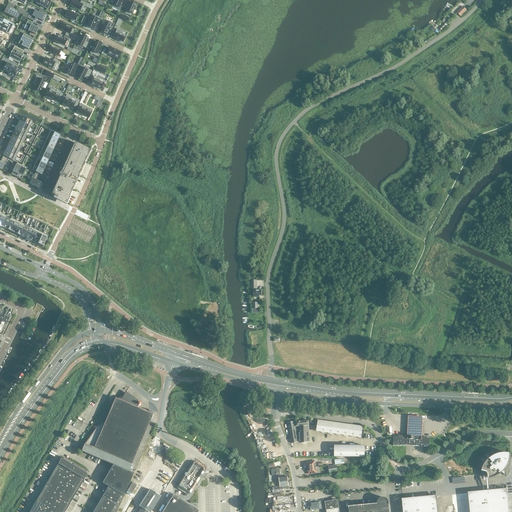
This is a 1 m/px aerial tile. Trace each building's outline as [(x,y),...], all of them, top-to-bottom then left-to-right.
[(47,0),(38,0),(37,4),(41,6),(39,9),(42,10),(44,7),(47,9),(48,9),(51,2),(47,0)] [(73,0),(70,6),(82,11),(85,6),(86,7),(87,4),(88,4),(81,1),(80,4),(73,0)] [(115,0),(113,4),(112,7),(118,10),(117,11),(120,12),(122,7),(120,6),(122,0),(115,0)] [(126,11),(125,13),(131,16),(137,4),(131,1),(129,5),(126,11)] [(25,12),(26,11),(19,7),(17,10),(15,9),(16,6),(12,4),(10,8),(7,7),(4,12),(17,19),(20,14),(23,15),(25,12)] [(460,10),(457,13),(460,15),(460,16),(466,10),(463,7),(460,10)] [(43,19),(46,13),(45,12),(40,9),(39,12),(34,10),(31,15),(25,12),(23,15),(23,16),(33,21),(34,21),(35,19),(37,20),(37,19),(42,21),(43,18),(43,19)] [(68,11),(65,16),(71,19),(75,21),(77,16),(68,11)] [(98,17),(93,14),(87,27),(93,29),(97,21),(100,22),(104,13),(101,11),(98,17)] [(39,29),(32,25),(32,24),(33,22),(32,22),(28,20),(24,29),(30,32),(29,34),(33,36),(34,37),(39,29)] [(101,32),(102,33),(105,35),(105,34),(107,35),(110,27),(112,28),(115,24),(107,20),(101,32)] [(0,29),(9,34),(12,28),(2,23),(0,21),(0,29)] [(61,24),(59,28),(60,28),(60,30),(66,33),(65,35),(70,38),(72,34),(74,30),(72,29),(72,28),(65,25),(62,24),(62,25),(61,24)] [(122,42),(123,42),(126,36),(120,34),(121,31),(117,29),(113,37),(119,40),(118,41),(122,43),(122,42)] [(32,38),(24,34),(18,45),(21,46),(28,50),(30,45),(31,43),(32,42),(33,40),(34,39),(32,38)] [(78,45),(77,46),(82,48),(83,47),(87,49),(90,44),(86,42),(88,38),(82,35),(77,45),(78,45)] [(55,40),(54,41),(66,47),(69,41),(63,39),(57,36),(56,36),(55,36),(54,40),(55,40)] [(97,53),(102,44),(96,41),(90,53),(98,57),(100,55),(97,53)] [(20,62),(23,55),(23,54),(24,51),(19,49),(14,46),(9,57),(14,59),(13,60),(19,63),(19,61),(20,62)] [(51,46),(48,51),(56,55),(58,56),(61,50),(51,46)] [(118,59),(121,53),(110,48),(108,51),(106,49),(103,55),(106,56),(107,54),(118,59)] [(45,58),(42,63),(47,66),(55,69),(57,64),(58,64),(59,62),(54,59),(53,62),(45,58)] [(13,77),(14,78),(17,71),(15,71),(18,65),(9,60),(4,70),(9,72),(8,75),(13,77)] [(77,66),(72,63),(68,70),(67,72),(67,73),(72,76),(77,66)] [(96,65),(95,69),(104,74),(106,70),(96,65)] [(82,68),(77,78),(83,80),(84,77),(88,79),(92,71),(83,67),(82,68)] [(40,92),(45,81),(46,80),(36,76),(33,84),(36,86),(34,89),(35,90),(35,91),(39,93),(39,92),(40,92)] [(90,84),(101,90),(104,84),(97,81),(98,78),(94,76),(90,84)] [(49,91),(46,97),(56,101),(59,97),(61,98),(63,94),(60,93),(61,92),(57,90),(56,91),(55,94),(49,91)] [(79,102),(76,101),(77,99),(67,94),(62,104),(63,104),(62,105),(66,107),(66,106),(72,109),(73,106),(76,108),(79,102)] [(100,107),(103,100),(95,96),(94,99),(98,101),(96,105),(100,107)] [(80,104),(77,111),(80,112),(79,113),(89,118),(93,110),(80,104)] [(33,122),(22,116),(19,121),(30,127),(31,126),(30,126),(33,122)] [(30,127),(19,121),(19,122),(20,122),(17,126),(28,132),(28,131),(30,127)] [(28,132),(17,126),(17,127),(15,131),(26,137),(26,136),(28,132)] [(60,135),(49,130),(46,135),(57,141),(57,140),(60,136),(60,135)] [(26,137),(15,131),(15,132),(13,136),(24,141),(26,137)] [(57,141),(46,135),(46,136),(44,140),(55,145),(57,141)] [(24,141),(13,136),(12,136),(13,136),(10,141),(21,146),(24,141)] [(55,145),(44,140),(42,145),(53,150),(55,145)] [(21,146),(10,141),(8,146),(19,151),(21,146)] [(84,163),(89,153),(90,151),(88,149),(76,144),(75,143),(53,191),(51,195),(54,196),(61,200),(63,201),(67,203),(69,196),(77,179),(78,180),(79,176),(83,166),(84,163)] [(53,150),(42,145),(39,150),(50,155),(51,155),(50,155),(53,150)] [(19,151),(8,146),(6,151),(17,156),(19,151)] [(50,155),(39,150),(37,155),(48,160),(50,155)] [(17,156),(6,151),(3,155),(14,161),(17,156)] [(48,160),(37,155),(35,159),(46,165),(48,160)] [(46,165),(35,159),(35,160),(33,164),(43,170),(44,170),(43,170),(46,165)] [(22,165),(17,163),(11,174),(12,175),(14,176),(16,177),(22,165)] [(43,170),(33,164),(32,165),(33,165),(30,169),(41,175),(43,170)] [(22,165),(16,177),(18,178),(20,179),(21,180),(27,168),(22,165)] [(39,178),(34,175),(33,175),(29,183),(38,188),(40,189),(41,188),(42,186),(41,186),(42,183),(38,181),(39,178)] [(70,197),(69,196),(67,203),(63,201),(62,203),(66,205),(70,197)] [(10,220),(6,218),(5,218),(1,227),(6,229),(10,220)] [(10,231),(16,220),(11,218),(10,220),(6,229),(10,231)] [(15,233),(20,222),(16,220),(10,231),(15,233)] [(24,227),(25,224),(20,222),(15,233),(20,235),(24,227)] [(28,229),(29,227),(25,224),(24,227),(20,235),(24,238),(28,229)] [(28,241),(34,229),(29,227),(28,229),(24,238),(26,239),(26,240),(28,241)] [(33,242),(39,231),(40,229),(35,227),(34,229),(28,241),(31,242),(31,241),(33,242)] [(38,244),(43,233),(39,231),(33,242),(38,244)] [(48,236),(43,233),(38,244),(43,246),(48,236)] [(2,321),(7,323),(11,315),(8,314),(7,313),(6,313),(2,321)] [(94,396),(101,381),(94,377),(87,392),(94,396)] [(81,451),(113,465),(131,473),(134,465),(132,464),(150,422),(151,420),(153,414),(137,407),(138,406),(139,406),(140,406),(141,404),(141,403),(140,402),(138,402),(139,401),(127,393),(121,401),(115,398),(94,448),(84,444),(81,451)] [(408,416),(407,436),(422,437),(423,417),(408,416)] [(324,434),(324,433),(325,421),(318,420),(317,425),(316,432),(321,432),(321,433),(324,434)] [(331,435),(331,434),(333,423),(325,421),(324,433),(329,433),(329,434),(331,435)] [(287,423),(291,443),(298,442),(296,430),(295,427),(294,422),(287,423)] [(339,436),(339,435),(340,424),(333,423),(331,434),(336,434),(336,435),(339,436)] [(346,437),(346,436),(348,425),(340,424),(339,435),(343,435),(343,436),(346,437)] [(354,438),(354,437),(355,426),(348,425),(346,436),(351,436),(351,437),(354,438)] [(295,427),(296,430),(299,429),(299,443),(310,442),(309,428),(309,426),(295,427)] [(355,426),(354,437),(358,437),(358,438),(361,439),(361,438),(363,427),(355,426)] [(461,427),(450,433),(452,436),(463,431),(461,427)] [(406,445),(411,446),(412,436),(407,436),(404,436),(398,435),(398,437),(394,437),(393,445),(393,446),(401,446),(401,445),(406,445)] [(412,436),(411,446),(421,446),(421,447),(426,447),(427,447),(429,447),(429,439),(432,439),(429,438),(425,438),(425,437),(422,437),(412,436)] [(335,446),(335,457),(344,457),(344,446),(344,445),(339,445),(339,446),(335,446)] [(356,445),(356,446),(356,457),(365,457),(365,446),(360,446),(360,445),(356,445)] [(482,469),(482,471),(487,472),(488,477),(488,479),(492,478),(495,477),(495,476),(497,475),(498,474),(500,473),(501,472),(504,475),(505,473),(503,470),(504,469),(505,469),(506,468),(507,466),(508,464),(509,462),(509,460),(510,458),(510,456),(510,455),(510,454),(508,453),(506,453),(504,453),(502,453),(499,454),(497,454),(496,455),(494,456),(494,457),(493,458),(491,459),(489,460),(488,462),(487,463),(486,465),(485,464),(484,466),(483,467),(482,469)] [(65,511),(66,510),(67,508),(69,506),(69,505),(70,503),(72,501),(72,500),(73,498),(75,496),(75,495),(77,492),(78,490),(78,489),(80,487),(81,485),(83,482),(84,480),(87,474),(86,473),(87,471),(68,460),(64,458),(63,459),(61,458),(29,511),(65,511)] [(204,468),(194,462),(180,484),(179,483),(177,487),(177,488),(187,495),(189,492),(190,492),(191,490),(191,489),(196,481),(197,482),(199,478),(198,478),(201,473),(204,468)] [(102,483),(108,487),(123,496),(133,474),(131,473),(113,465),(102,483)] [(279,476),(279,483),(288,481),(287,476),(282,477),(282,476),(280,476),(280,474),(281,474),(280,467),(276,468),(276,469),(271,469),(272,475),(278,474),(279,476)] [(279,483),(280,486),(272,487),(273,493),(280,492),(280,490),(289,489),(289,488),(289,486),(288,481),(279,483)] [(126,493),(130,495),(131,493),(132,494),(137,485),(133,482),(126,493)] [(115,511),(123,496),(108,487),(106,490),(104,494),(100,500),(98,504),(94,510),(93,511),(115,511)] [(138,511),(150,511),(161,496),(150,489),(139,506),(141,508),(138,511)] [(505,489),(502,489),(502,490),(500,490),(497,490),(495,490),(492,491),(490,491),(489,491),(487,491),(485,491),(482,492),(480,492),(477,492),(475,492),(472,493),(470,493),(468,493),(468,496),(469,504),(469,511),(438,511),(436,496),(424,497),(417,498),(407,499),(402,499),(402,501),(403,511),(509,511),(508,494),(507,491),(507,489),(505,489)] [(196,511),(197,511),(182,502),(182,500),(173,495),(162,511),(196,511)] [(379,502),(379,503),(379,505),(349,508),(349,511),(390,511),(389,502),(389,501),(388,499),(386,498),(385,498),(383,498),(381,499),(380,500),(379,502)] [(325,502),(326,511),(339,511),(338,500),(325,502)] [(311,510),(324,509),(323,502),(323,501),(310,503),(311,510)]
